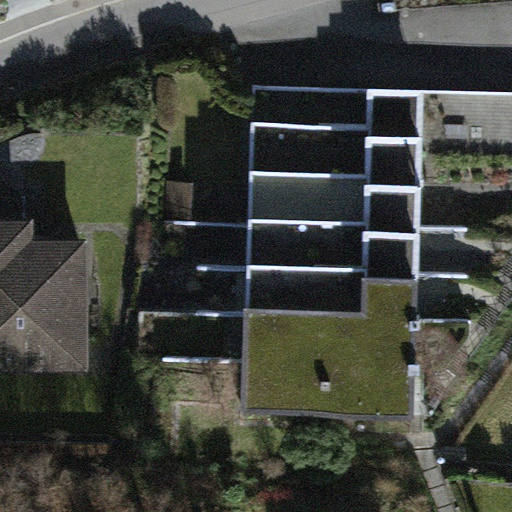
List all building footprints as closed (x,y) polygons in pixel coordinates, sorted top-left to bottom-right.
[(428,91),(253,86),(251,151),(426,155),(428,91)] [(511,95),(452,94),(450,146),(511,148),(511,95)] [(426,155),(251,151),(250,215),(424,220),(426,155)] [(37,214),(0,212),(0,378),(90,381),(95,233),(37,231),(37,214)] [(424,220),(250,215),(248,280),(423,284),(424,220)] [(423,284),(248,280),(247,344),(421,348),(423,284)] [(421,348),(247,344),(245,409),(420,413),(421,348)]
